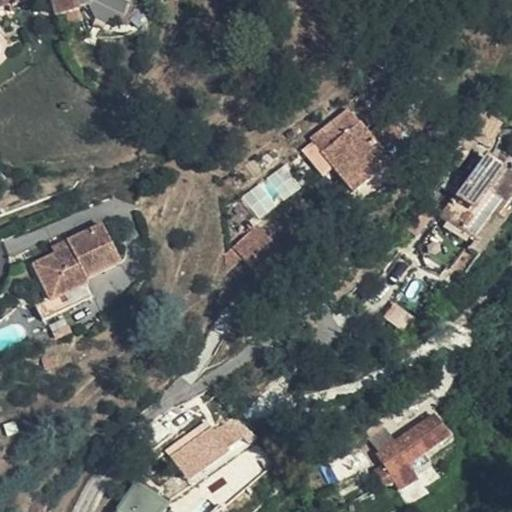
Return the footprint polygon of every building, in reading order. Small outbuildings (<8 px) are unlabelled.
[(0,0),(0,9),(35,1),(34,0),(0,0)] [(79,9),(89,5),(88,0),(50,0),(55,17),(79,12),(79,9)] [(135,15),(128,9),(118,21),(124,28),(135,15)] [(386,33),(375,52),(390,63),(404,45),(386,33)] [(390,63),(375,52),(362,71),(373,81),(377,80),(390,63)] [(394,103),(402,96),(405,94),(390,77),(382,84),(382,90),(394,103)] [(473,111),(461,130),(477,140),(489,122),(473,111)] [(333,142),(358,124),(351,113),(325,132),(333,142)] [(353,194),(391,166),(358,124),(333,142),(320,152),(333,169),(353,194)] [(477,140),(461,130),(453,143),(468,153),(477,140)] [(453,239),(459,244),(477,256),(502,222),(495,216),(511,194),(511,177),(489,161),(484,157),(459,192),(463,195),(457,204),(453,199),(440,217),(458,230),(453,239)] [(459,192),(453,199),(457,204),(463,195),(459,192)] [(99,224),(77,233),(80,242),(67,247),(35,262),(51,298),(83,284),(85,282),(83,276),(116,261),(99,224)] [(257,224),(232,246),(243,256),(241,258),(253,271),(277,250),(257,224)] [(80,242),(77,233),(63,240),(67,247),(80,242)] [(224,255),(224,260),(231,269),(241,258),(243,256),(232,246),(224,255)] [(88,298),(83,284),(51,298),(34,306),(40,319),(88,298)] [(448,436),(435,417),(401,439),(377,456),(383,467),(391,478),(411,464),(448,436)] [(234,444),(247,435),(232,418),(213,431),(218,437),(192,459),(202,470),(234,444)] [(393,483),(399,491),(420,478),(411,464),(391,478),(383,467),(375,472),(381,485),(388,486),(393,483)] [(161,511),(166,507),(137,483),(116,511),(161,511)]
